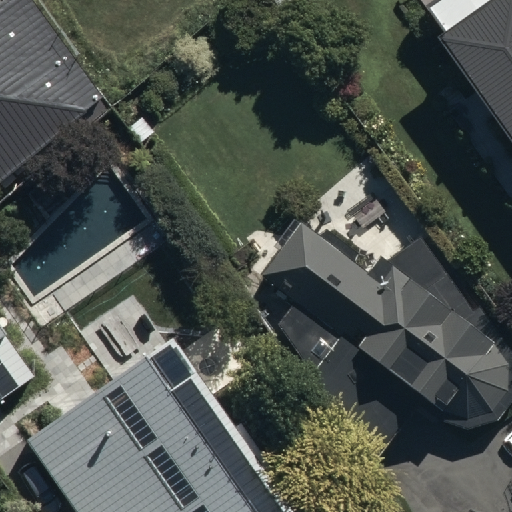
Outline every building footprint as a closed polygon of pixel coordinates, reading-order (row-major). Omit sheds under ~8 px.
[(0,0),(0,124),(76,62),(23,0),(0,0)] [(459,40),(447,48),(511,139),(511,0),(436,0),(432,3),(459,40)] [(424,412),(473,431),(500,422),(511,408),(511,342),(490,310),(479,310),(432,240),(394,262),(388,257),(379,267),(332,229),(326,237),(309,223),(267,276),(300,300),(261,353),(394,452),(424,412)] [(0,332),(0,388),(34,367),(13,333),(4,339),(0,332)] [(286,511),(165,337),(29,432),(85,511),(286,511)]
